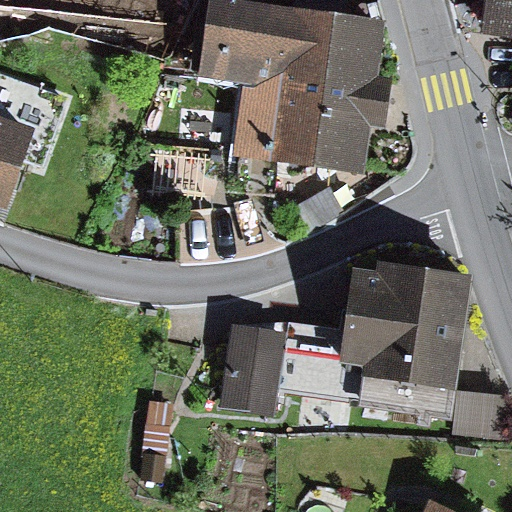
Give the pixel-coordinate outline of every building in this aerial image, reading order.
[(225,146),(267,152),(290,12),(211,0),(207,0),(196,75),(235,81),(225,146)] [(511,0),(486,0),(483,25),(511,29),(511,0)] [(367,24),(290,12),(267,152),(345,164),(367,24)] [(0,186),(19,132),(41,139),(55,98),(0,79),(0,186)] [(445,414),(458,285),(349,275),(343,336),(284,331),(283,338),(228,333),(221,406),(272,411),(274,392),(335,398),(338,358),(364,360),(359,406),(445,414)]
